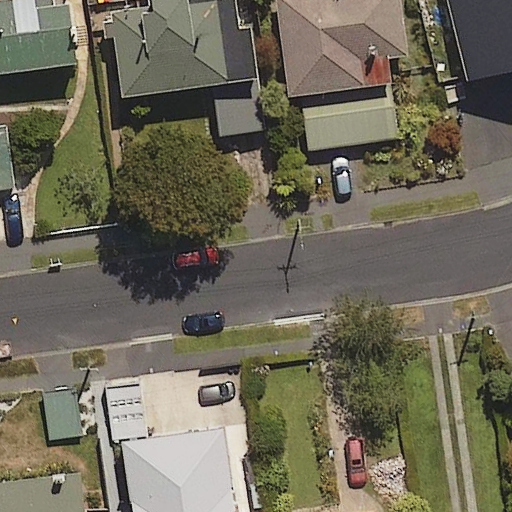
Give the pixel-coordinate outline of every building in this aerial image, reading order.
[(0,77),(79,68),(69,0),(23,0),(0,3),(0,77)] [(266,132),(249,0),(151,0),(152,10),(114,15),(126,101),(216,89),(223,138),(266,132)] [(279,0),(291,99),(304,97),(311,153),(403,142),(393,59),(409,58),(401,0),(279,0)] [(511,0),(451,0),(471,87),(511,77),(511,0)] [(0,191),(15,190),(11,130),(0,131),(0,191)] [(142,382),(104,385),(108,438),(146,435),(142,382)] [(77,389),(44,392),(49,440),(81,437),(77,389)] [(236,511),(226,433),(126,447),(135,511),(236,511)] [(86,511),(84,480),(0,488),(0,511),(86,511)]
